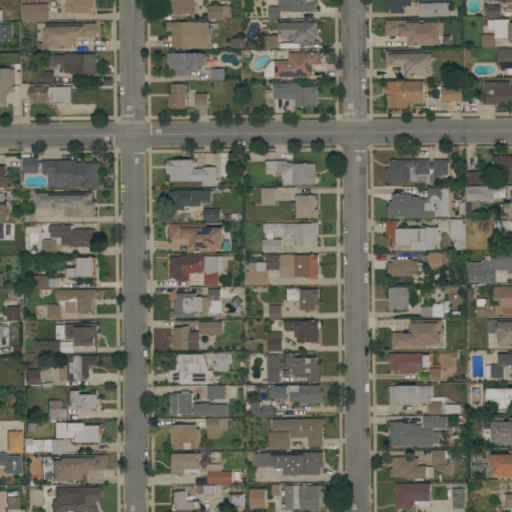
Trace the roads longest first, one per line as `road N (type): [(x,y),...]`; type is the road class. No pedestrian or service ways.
road 1 (tertiary): [(511,131),(0,135)]
road 2 (residential): [(353,0),(357,511)]
road 3 (residential): [(130,0),(133,511)]
